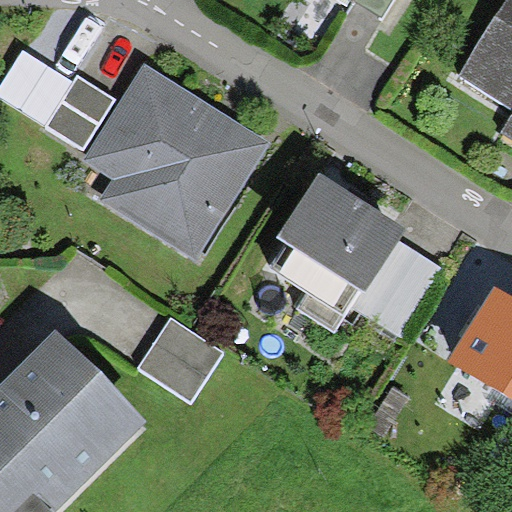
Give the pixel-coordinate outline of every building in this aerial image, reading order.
[(423,0),(300,0),(389,55),(423,0)] [(511,29),(477,92),(511,111),(511,138),(508,145),(511,146),(511,29)] [(136,81),(112,118),(78,168),(73,177),(107,198),(94,216),(187,273),(262,160),(136,81)] [(71,91),(39,142),(78,168),(112,118),(71,91)] [(396,242),(321,197),(274,273),(349,319),(396,242)] [(420,311),(450,273),(422,250),(391,288),(420,311)] [(511,322),(484,307),(438,386),(511,428),(511,322)] [(163,332),(130,378),(182,416),(216,369),(163,332)] [(0,511),(78,511),(143,450),(51,365),(0,414),(0,511)]
